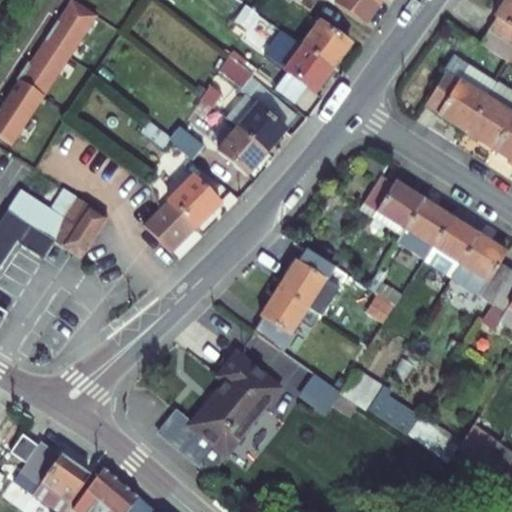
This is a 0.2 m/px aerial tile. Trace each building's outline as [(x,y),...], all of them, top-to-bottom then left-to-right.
[(284,0),(306,15),(314,3),(309,0),(284,0)] [(318,0),(358,29),(373,9),(374,10),(381,0),(318,0)] [(511,0),(505,0),(484,31),(511,49),(511,0)] [(0,145),(12,154),(96,24),(71,7),(29,71),(27,70),(16,88),(18,89),(0,116),(0,145)] [(320,22),(302,46),(332,69),(350,45),(320,22)] [(477,43),(507,64),(511,55),(511,49),(484,31),(477,43)] [(271,60),(313,93),(332,69),(302,46),(289,36),(271,60)] [(219,73),(246,93),(256,79),(229,58),(219,73)] [(482,103),(491,88),(467,71),(457,86),(445,78),(425,108),(462,133),(482,103)] [(510,121),(482,103),(462,133),(489,152),(510,121)] [(256,107),(238,131),(267,154),(286,130),(256,107)] [(511,122),(510,121),(489,152),(511,166),(511,122)] [(238,131),(219,155),(249,178),(267,154),(238,131)] [(168,149),(196,172),(206,159),(178,135),(168,149)] [(364,206),(400,230),(418,202),(383,178),(364,206)] [(51,187),(37,208),(50,217),(64,196),(51,187)] [(188,189),(143,242),(174,267),(218,214),(188,189)] [(20,197),(18,200),(7,217),(53,247),(58,250),(80,264),(107,223),(64,196),(50,217),(37,208),(20,197)] [(416,261),(443,219),(418,202),(400,230),(395,239),(391,245),(416,261)] [(400,230),(364,206),(358,215),(395,239),(400,230)] [(53,247),(7,217),(0,227),(0,330),(7,320),(0,315),(0,275),(17,249),(42,265),(53,247)] [(470,237),(443,219),(416,261),(443,279),(470,237)] [(470,237),(443,279),(467,295),(471,289),(484,297),(502,269),(492,263),(497,255),(470,237)] [(329,269),(298,249),(274,288),(305,308),(329,269)] [(484,297),(475,312),(511,336),(511,276),(502,269),(484,297)] [(305,308),(274,288),(247,331),(277,354),(305,308)] [(152,416),(198,470),(283,397),(244,351),(224,368),(234,380),(187,419),(171,400),(152,416)] [(358,376),(350,397),(370,405),(378,385),(358,376)] [(467,475),(482,451),(454,433),(439,457),(467,475)] [(26,442),(13,459),(25,468),(38,451),(26,442)] [(40,491),(62,464),(41,447),(38,451),(25,468),(19,476),(38,490),(31,500),(32,502),(40,491)] [(482,451),(467,475),(494,493),(509,469),(482,451)] [(46,511),(66,511),(87,483),(62,464),(40,491),(32,502),(46,511)] [(125,488),(103,475),(74,511),(89,511),(92,508),(97,511),(123,511),(135,497),(125,488)] [(150,511),(135,497),(123,511),(150,511)]
